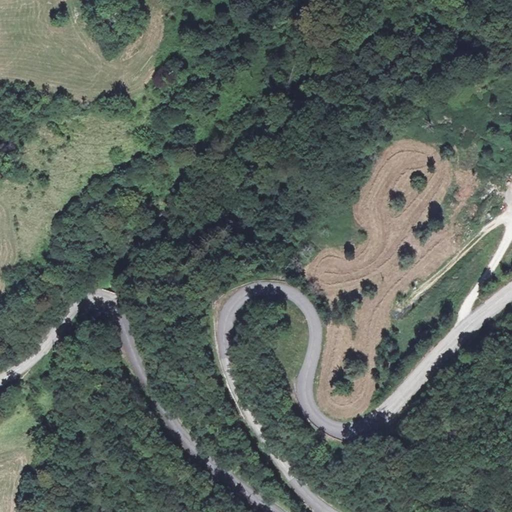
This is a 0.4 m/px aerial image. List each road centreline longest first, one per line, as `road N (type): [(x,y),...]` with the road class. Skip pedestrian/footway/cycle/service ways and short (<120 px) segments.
road 1 (tertiary): [(323,511),(290,481),(230,388),(217,343),(226,303),(266,286),(305,305),(313,335),(300,401),(316,424),(346,429),(366,423),(511,289)]
road 2 (tertiary): [(0,380),(37,353),(76,303),(102,298),(120,316),(159,408),(214,469),(270,511)]
